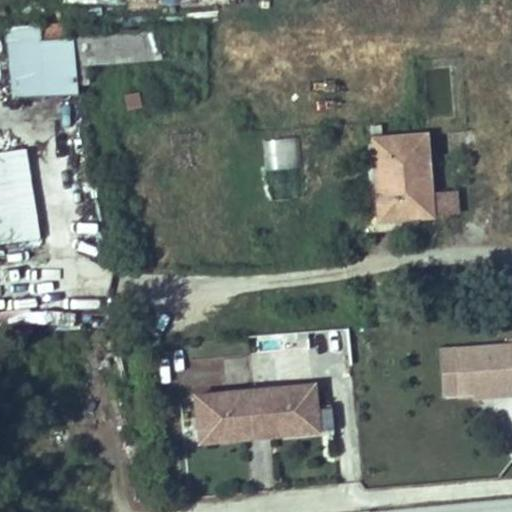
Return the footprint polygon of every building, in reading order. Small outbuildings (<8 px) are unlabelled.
[(62,21),(38,22),(39,39),(63,37),(62,21)] [(9,97),(41,95),(39,39),(38,22),(4,25),(9,97)] [(157,57),(155,30),(140,31),(141,55),(141,58),(157,57)] [(141,55),(140,31),(93,34),(70,36),(72,59),(141,55)] [(73,93),(72,59),(70,36),(63,37),(39,39),(41,95),(73,93)] [(428,213),(422,133),(379,137),(381,180),(387,180),(388,193),(375,194),(377,218),(428,213)] [(298,139),(264,140),(266,200),(300,199),(298,139)] [(0,237),(33,232),(21,148),(0,151),(0,237)] [(0,329),(28,330),(30,297),(1,296),(0,320),(0,329)] [(73,328),(74,314),(44,310),(42,324),(73,328)] [(443,402),(511,393),(511,340),(437,350),(443,402)] [(314,433),(310,387),(302,387),(222,395),(193,397),(197,435),(197,444),(247,440),(246,432),(265,430),(265,438),(314,433)] [(265,438),(265,430),(246,432),(247,440),(265,438)]
